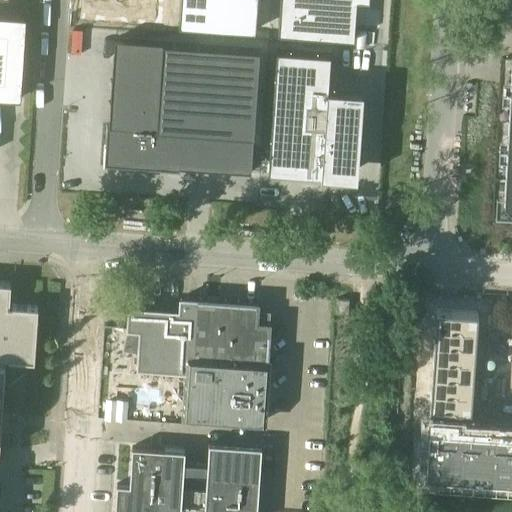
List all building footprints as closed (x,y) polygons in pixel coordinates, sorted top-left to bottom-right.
[(80,0),(79,18),(161,24),(162,0),(80,0)] [(180,0),(179,26),(257,31),(258,0),(180,0)] [(280,0),(278,33),(354,38),(356,0),(367,0),(369,0),(368,0),(280,0)] [(0,96),(21,98),(27,15),(0,13),(0,96)] [(107,124),(104,162),(136,165),(136,162),(148,163),(148,165),(180,168),(180,166),(182,166),(211,168),(251,171),(260,48),(142,40),(123,39),(115,38),(109,124),(107,124)] [(277,50),(268,172),(308,174),(357,178),(360,132),(363,91),(328,88),(331,54),(277,50)] [(117,209),(118,199),(117,199),(108,199),(107,209),(117,209)] [(0,281),(0,432),(0,426),(16,427),(16,421),(17,416),(2,415),(3,401),(6,358),(35,359),(38,306),(10,304),(11,282),(0,281)] [(129,306),(127,326),(141,327),(138,365),(190,369),(187,415),(263,420),(264,400),(269,400),(269,397),(265,396),(267,362),(269,323),(256,322),(257,302),(181,297),(180,310),(129,306)] [(348,313),(349,298),(337,297),(336,312),(348,313)] [(437,309),(435,327),(477,330),(478,312),(437,309)] [(435,327),(434,343),(476,346),(477,330),(435,327)] [(434,343),(433,359),(475,362),(476,346),(434,343)] [(433,359),(432,375),(473,378),(475,362),(433,359)] [(432,375),(431,392),(472,394),(473,378),(432,375)] [(431,392),(429,409),(458,411),(471,412),(472,394),(431,392)] [(429,409),(425,473),(511,478),(511,431),(458,428),(458,411),(429,409)] [(256,511),(257,505),(261,447),(210,444),(206,490),(204,511),(256,511)] [(181,509),(182,489),(184,450),(133,447),(130,484),(118,483),(116,511),(168,511),(169,508),(181,509)] [(204,511),(206,490),(182,489),(181,509),(169,508),(168,511),(204,511)]
